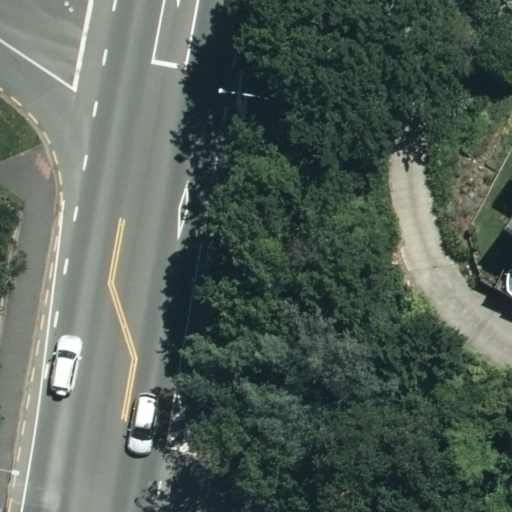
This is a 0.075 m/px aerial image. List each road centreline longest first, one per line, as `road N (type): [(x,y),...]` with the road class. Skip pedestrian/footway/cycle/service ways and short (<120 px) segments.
road 1 (trunk): [(93,511),(166,144)]
road 2 (residential): [(0,34),(166,144)]
road 3 (trunk): [(166,144),(190,0)]
